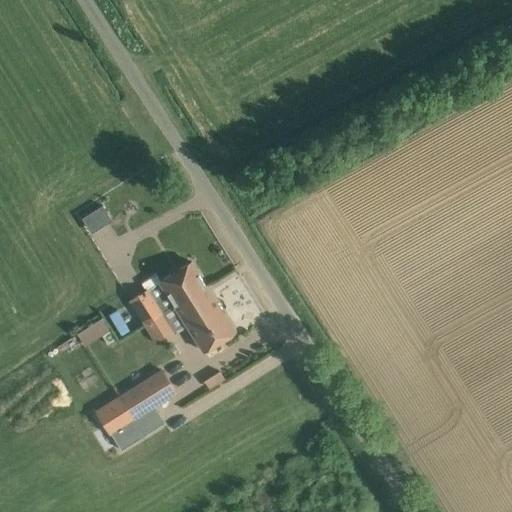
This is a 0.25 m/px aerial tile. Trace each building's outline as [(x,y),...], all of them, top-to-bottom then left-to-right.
[(92,211),(81,218),(88,228),(98,222),(92,211)] [(145,290),(129,300),(143,323),(160,313),(173,305),(205,285),(190,262),(159,281),(155,274),(141,283),(145,290)] [(205,285),(173,305),(186,326),(202,352),(234,331),(205,285)] [(160,313),(143,323),(154,341),(171,331),(160,313)] [(107,315),(77,330),(84,343),(114,328),(107,315)] [(120,396),(119,396),(133,418),(134,418),(175,392),(162,370),(161,370),(162,372),(121,397),(120,396)] [(119,396),(96,411),(120,450),(145,434),(134,418),(133,418),(119,396)]
